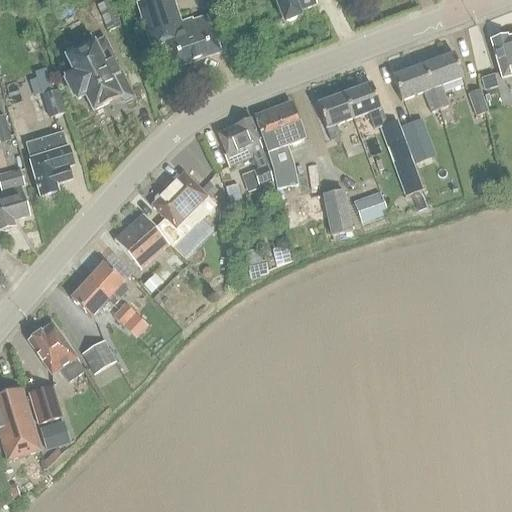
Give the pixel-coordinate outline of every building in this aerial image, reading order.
[(113,0),(98,6),(109,32),(123,26),(113,0)] [(173,71),(219,56),(207,20),(191,26),(190,22),(180,26),(171,0),(156,0),(138,6),(152,51),(165,46),(173,71)] [(295,17),(316,8),(312,0),(271,0),(271,1),(274,2),(282,20),(284,19),(289,25),(294,23),(295,17)] [(505,39),(501,35),(494,38),(492,42),(490,43),(502,81),(511,77),(511,38),(507,40),(506,38),(505,39)] [(97,44),(96,42),(64,57),(73,76),(65,81),(77,104),(86,99),(94,115),(120,102),(123,106),(134,101),(121,75),(118,76),(112,64),(115,62),(104,41),(97,44)] [(440,88),(463,80),(454,56),(423,67),(439,111),(448,108),(440,88)] [(431,114),(439,111),(423,67),(392,79),(401,103),(424,95),(431,114)] [(498,87),(494,75),(481,79),(485,91),(498,87)] [(386,126),(385,123),(371,86),(344,97),(353,121),(367,116),(372,131),(386,126)] [(480,88),(466,93),(473,115),(488,110),(480,88)] [(57,93),(40,98),(47,121),(64,116),(57,93)] [(336,127),(353,121),(344,97),(317,107),(331,143),(340,139),(336,127)] [(287,148),(304,142),(302,134),(293,109),(288,106),(254,119),(262,143),(263,143),(272,170),(277,191),(298,187),(293,167),(287,148)] [(422,120),(401,128),(414,165),(436,157),(422,120)] [(253,159),(258,171),(266,167),(268,166),(250,121),(235,127),(236,129),(218,136),(226,157),(224,158),(228,169),(253,159)] [(67,170),(72,169),(62,135),(25,146),(40,198),(56,193),(54,188),(71,183),(67,170)] [(405,142),(388,148),(393,163),(397,162),(401,172),(413,168),(409,158),(410,157),(405,142)] [(10,163),(13,174),(0,177),(0,188),(1,193),(0,193),(0,232),(13,229),(12,224),(28,219),(19,189),(23,187),(18,173),(21,172),(18,161),(10,163)] [(259,189),(273,183),(266,167),(258,171),(253,173),(259,189)] [(173,250),(216,208),(208,201),(200,193),(183,176),(151,207),(165,221),(155,231),(169,247),(173,250)] [(200,193),(208,201),(216,192),(208,184),(200,193)] [(242,204),(237,187),(225,190),(230,207),(236,205),(242,204)] [(331,238),(351,234),(343,192),(323,196),(331,238)] [(356,205),(363,225),(388,216),(380,196),(356,205)] [(169,247),(155,231),(143,217),(114,242),(140,272),(169,247)] [(113,295),(124,284),(103,266),(87,283),(113,308),(120,301),(113,295)] [(151,279),(143,286),(152,296),(160,289),(151,279)] [(107,315),(113,308),(87,283),(70,301),(91,320),(100,309),(107,315)] [(124,306),(118,312),(129,322),(135,316),(124,306)] [(118,312),(112,318),(116,321),(123,328),(129,322),(118,312)] [(136,342),(148,330),(138,320),(126,333),(136,342)] [(68,385),(84,374),(75,361),(76,360),(52,326),(43,332),(27,343),(51,377),(59,372),(68,385)] [(116,364),(104,343),(81,357),(93,378),(116,364)] [(54,388),(29,396),(39,427),(64,419),(54,388)] [(0,438),(7,462),(40,453),(21,392),(0,398),(0,438)] [(63,424),(39,431),(46,453),(70,445),(63,424)] [(5,511),(12,509),(10,501),(0,464),(0,503),(3,503),(5,511)] [(16,489),(9,491),(13,504),(20,502),(16,489)]
